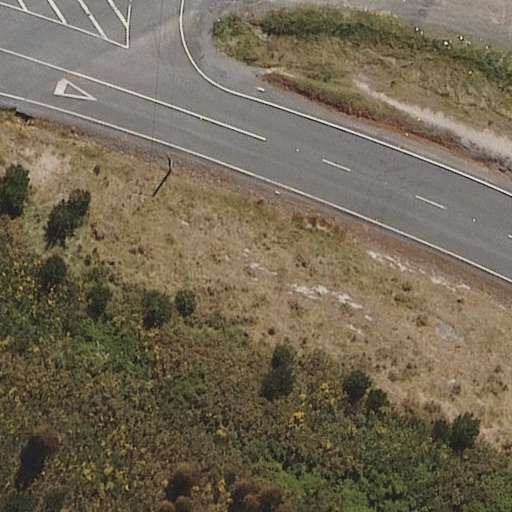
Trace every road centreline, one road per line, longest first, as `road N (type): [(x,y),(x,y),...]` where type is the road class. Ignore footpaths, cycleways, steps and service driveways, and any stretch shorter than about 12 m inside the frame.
road 1 (residential): [(176,107),(511,236)]
road 2 (residential): [(0,42),(176,107)]
